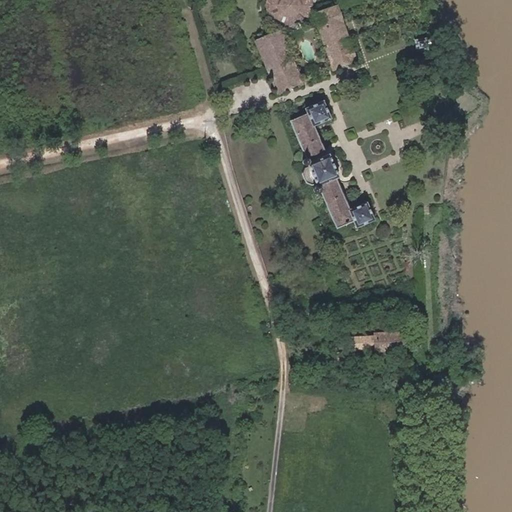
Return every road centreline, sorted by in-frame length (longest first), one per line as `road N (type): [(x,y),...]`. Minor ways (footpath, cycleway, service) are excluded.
road 1 (unknown): [(209,122),(230,135),(284,343),(271,511)]
road 2 (unclassified): [(209,122),(0,168)]
